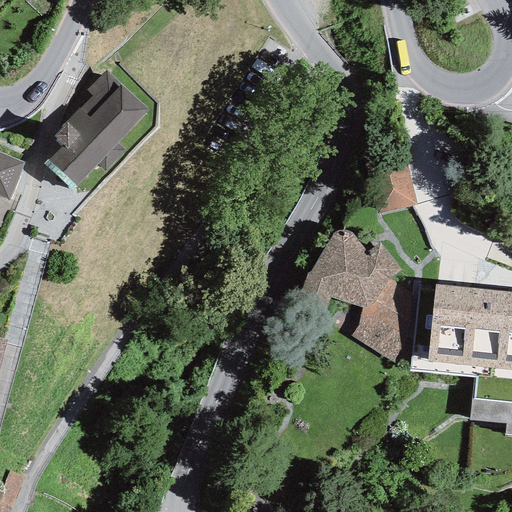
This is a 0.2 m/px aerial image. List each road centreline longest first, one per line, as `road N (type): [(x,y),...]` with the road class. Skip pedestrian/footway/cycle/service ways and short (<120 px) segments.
road 1 (residential): [(15,511),(42,456),(317,50)]
road 2 (tertiary): [(317,50),(347,94),(342,145),(179,462),(172,511)]
road 3 (residential): [(64,34),(73,71),(15,240),(0,258)]
road 4 (tertiary): [(485,80),(460,88),(419,73),(392,0)]
